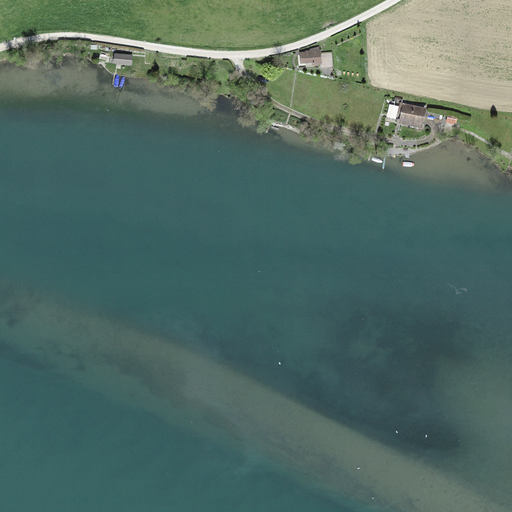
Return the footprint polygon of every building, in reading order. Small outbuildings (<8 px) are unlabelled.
[(321,64),(320,51),(306,52),(307,55),(298,55),(299,66),(313,65),(321,64)] [(333,66),(333,51),(323,51),(323,65),(333,66)] [(132,55),(115,54),(114,62),(131,63),(132,55)] [(407,104),(401,103),(399,113),(403,114),(401,123),(421,127),(424,110),(406,106),(407,104)] [(447,122),(454,124),(455,117),(448,116),(447,122)]
